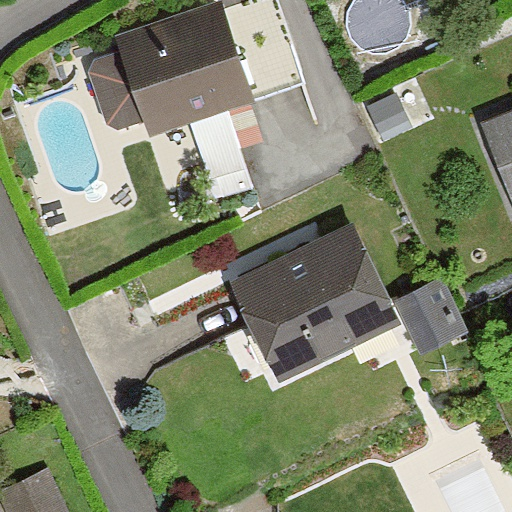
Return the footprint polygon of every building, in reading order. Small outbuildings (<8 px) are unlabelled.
[(243,100),(218,7),(107,37),(112,54),(88,60),(104,122),(135,113),(139,128),(243,100)] [(511,107),(476,124),(511,207),(511,107)] [(256,380),(384,320),(339,225),(211,285),(256,380)] [(411,348),(453,332),(433,277),(390,292),(411,348)] [(63,511),(40,462),(0,480),(0,493),(8,511),(63,511)]
